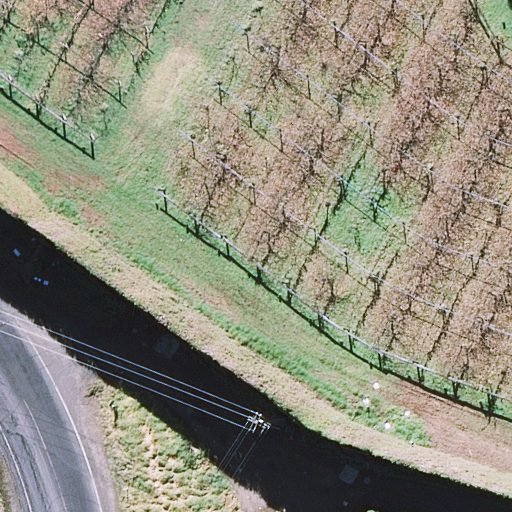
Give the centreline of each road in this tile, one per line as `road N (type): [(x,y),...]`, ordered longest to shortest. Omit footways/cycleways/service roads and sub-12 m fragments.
road 1 (track): [(267,509),(226,429),(173,384),(109,344),(52,331),(0,342)]
road 2 (track): [(267,509),(358,479),(463,511)]
road 3 (unclassified): [(66,511),(49,440),(0,353)]
